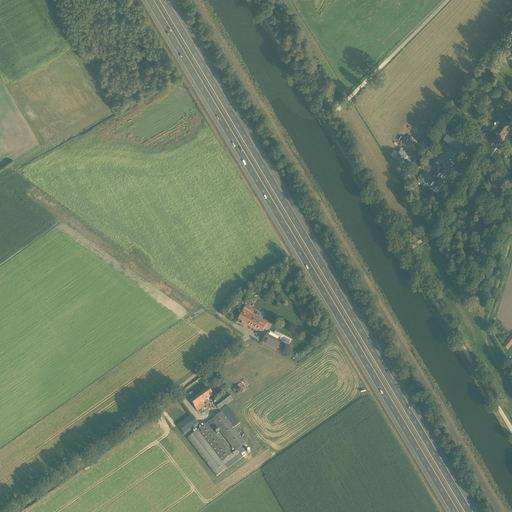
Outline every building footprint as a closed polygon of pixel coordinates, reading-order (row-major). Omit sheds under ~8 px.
[(496,149),(499,145),(510,131),(503,126),(489,144),(496,149)] [(466,159),(475,147),(452,130),(443,142),(466,159)] [(438,151),(443,154),(448,146),(442,143),(438,151)] [(491,192),(496,185),(488,179),(483,187),(491,192)] [(267,323),(256,318),(252,315),(254,311),(245,306),(243,311),(238,320),(262,332),(267,323)] [(281,342),(266,335),(262,343),(261,345),(275,352),(277,350),(278,350),(281,345),(280,344),(281,342)] [(508,350),(511,344),(511,335),(503,346),(508,350)] [(236,394),(245,387),(242,383),(232,390),(236,394)] [(202,402),(204,401),(213,395),(207,388),(190,401),(197,411),(198,411),(200,414),(207,409),(205,407),(202,402)] [(219,410),(233,400),(228,393),(214,403),(219,410)] [(221,413),(187,438),(204,461),(207,459),(210,462),(207,464),(212,470),(217,466),(219,469),(225,465),(228,469),(243,457),(241,455),(245,452),(242,447),(246,444),(234,428),(240,423),(227,405),(219,411),(221,413)] [(184,435),(199,425),(192,415),(177,426),(184,435)]
